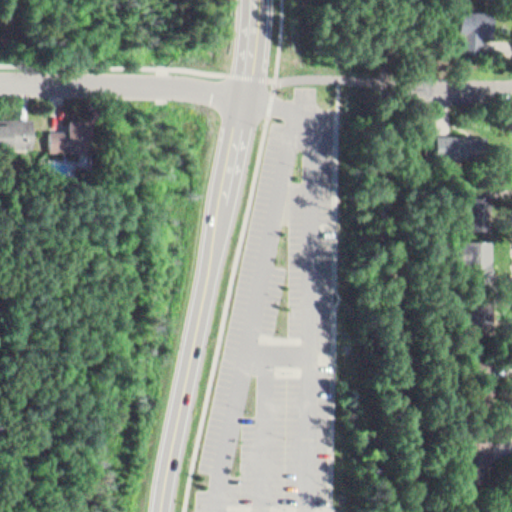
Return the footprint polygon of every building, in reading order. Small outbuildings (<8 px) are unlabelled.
[(453,0),(452,0),(452,49),(493,50),(494,1),(453,0)] [(0,115),(2,116),(2,109),(27,110),(26,143),(4,143),(4,148),(0,148),(0,115)] [(63,114),(63,123),(45,123),(46,146),(85,145),(84,113),(63,114)] [(433,127),(473,128),(473,156),(432,155),(433,127)] [(464,180),(464,224),(490,224),(490,180),(464,180)] [(463,235),(463,244),(451,244),(452,269),(493,267),(492,234),(463,235)] [(465,290),(465,336),(486,336),(486,313),(496,313),(496,290),(465,290)] [(460,354),(459,397),(490,398),(491,355),(460,354)] [(459,435),(453,473),(482,477),(487,439),(459,435)]
